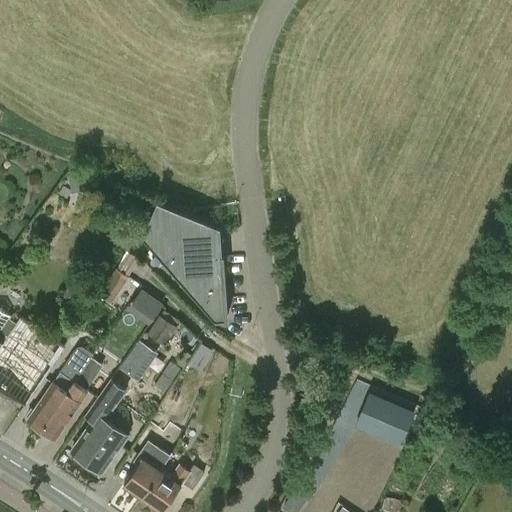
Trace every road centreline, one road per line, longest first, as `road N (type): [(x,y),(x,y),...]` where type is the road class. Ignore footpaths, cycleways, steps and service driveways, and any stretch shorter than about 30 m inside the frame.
road 1 (residential): [(240,511),(276,437),(245,109),(249,72),(280,0)]
road 2 (track): [(274,384),(315,359),(511,439)]
